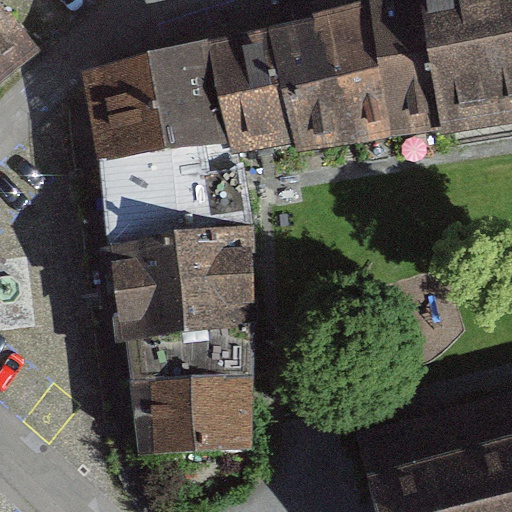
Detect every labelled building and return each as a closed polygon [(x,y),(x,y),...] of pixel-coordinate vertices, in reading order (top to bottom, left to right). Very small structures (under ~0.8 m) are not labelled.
[(422,0),(373,0),(375,9),(394,133),(441,128),(422,0)] [(511,0),(422,0),(441,128),(444,130),(511,118),(511,0)] [(0,80),(37,51),(0,5),(0,80)] [(357,141),(394,133),(375,9),(319,23),(357,141)] [(297,151),(357,141),(319,23),(276,34),(295,143),(297,151)] [(295,143),(276,34),(213,48),(237,151),(295,143)] [(92,83),(105,163),(237,151),(213,48),(97,75),(92,83)] [(105,163),(114,252),(249,234),(237,151),(105,163)] [(114,252),(124,342),(132,341),(236,326),(253,327),(249,234),(114,252)] [(132,341),(137,385),(195,383),(195,369),(232,368),(233,364),(252,364),(253,327),(236,326),(132,341)] [(195,383),(137,385),(145,447),(151,458),(247,453),(252,364),(233,364),(232,368),(195,369),(195,383)] [(511,511),(511,399),(355,442),(367,486),(365,486),(371,511),(511,511)]
